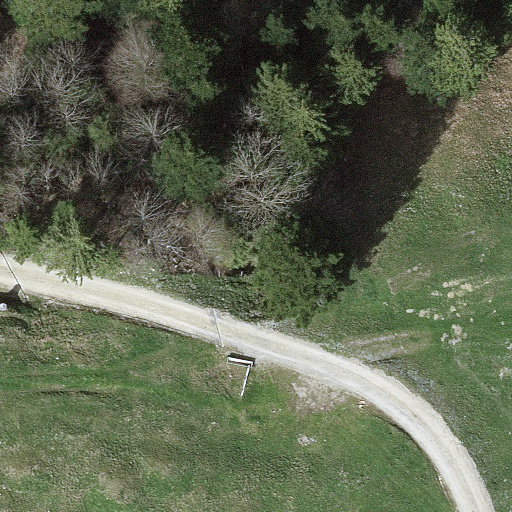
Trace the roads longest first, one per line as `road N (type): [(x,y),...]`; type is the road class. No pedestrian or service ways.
road 1 (track): [(474,511),(435,440),(377,389),(271,345),(0,271)]
road 2 (track): [(511,334),(310,360)]
